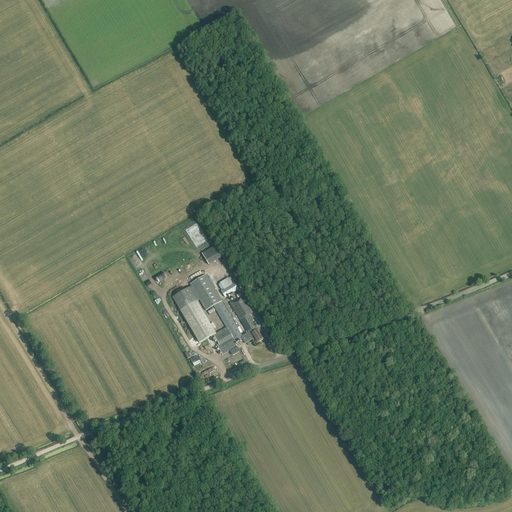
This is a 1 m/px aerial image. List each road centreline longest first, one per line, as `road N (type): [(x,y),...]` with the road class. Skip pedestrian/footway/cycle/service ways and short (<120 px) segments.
road 1 (track): [(0,469),(511,274)]
road 2 (track): [(78,437),(0,303)]
